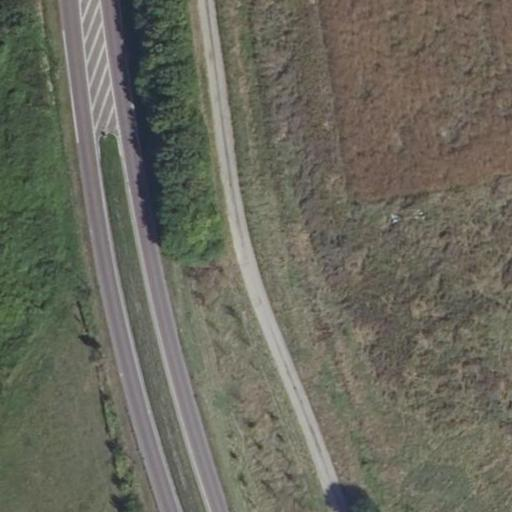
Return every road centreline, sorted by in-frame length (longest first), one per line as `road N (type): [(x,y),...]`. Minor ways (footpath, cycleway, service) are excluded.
road 1 (track): [(341,511),(250,273),(205,0)]
road 2 (primary): [(219,511),(142,218),(108,0)]
road 3 (primary): [(76,0),(103,254),(170,511)]
